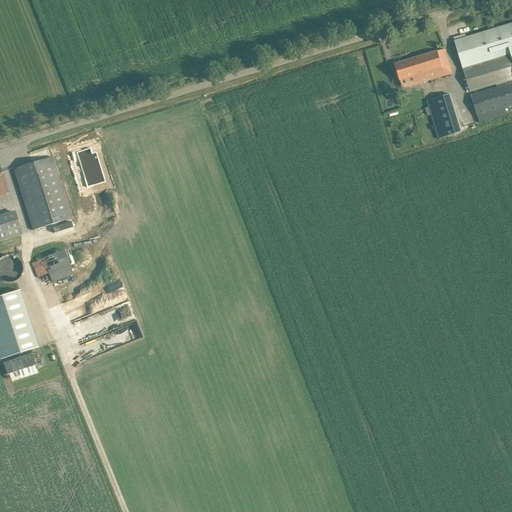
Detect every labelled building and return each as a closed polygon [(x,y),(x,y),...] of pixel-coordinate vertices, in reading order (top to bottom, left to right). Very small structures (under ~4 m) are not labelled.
[(494,80),(497,87),(470,95),(476,115),(477,115),(479,123),(506,114),(504,107),(511,104),(511,23),(454,41),(457,50),(459,58),(469,91),(475,89),(474,86),(487,82),(489,87),(494,85),(492,80),(494,80)] [(394,64),(397,74),(399,81),(413,77),(415,85),(452,73),(445,49),(394,64)] [(431,115),(438,139),(461,132),(449,94),(426,101),(428,107),(431,115)] [(89,146),(74,150),(83,179),(98,174),(89,146)] [(14,169),(17,178),(33,230),(71,218),(52,157),(14,169)] [(0,196),(9,194),(5,182),(2,172),(0,173),(0,196)] [(14,212),(0,216),(0,240),(21,234),(14,212)] [(73,274),(64,250),(42,258),(43,259),(32,263),(37,278),(48,274),(51,282),(73,274)] [(0,279),(0,280),(1,280),(2,281),(3,281),(4,282),(5,282),(6,283),(8,283),(9,283),(10,283),(11,283),(12,282),(13,282),(14,282),(15,281),(16,281),(17,280),(18,279),(19,278),(20,277),(20,276),(21,275),(22,274),(22,273),(22,272),(22,271),(23,270),(22,269),(22,267),(22,266),(22,265),(21,264),(21,263),(20,262),(20,261),(19,260),(18,259),(17,258),(16,258),(15,257),(14,257),(13,256),(12,256),(10,256),(9,256),(8,256),(7,256),(6,256),(5,256),(3,257),(2,257),(1,258),(0,259),(0,279)] [(20,290),(0,296),(0,359),(38,347),(20,290)] [(4,362),(10,382),(39,373),(32,353),(4,362)]
